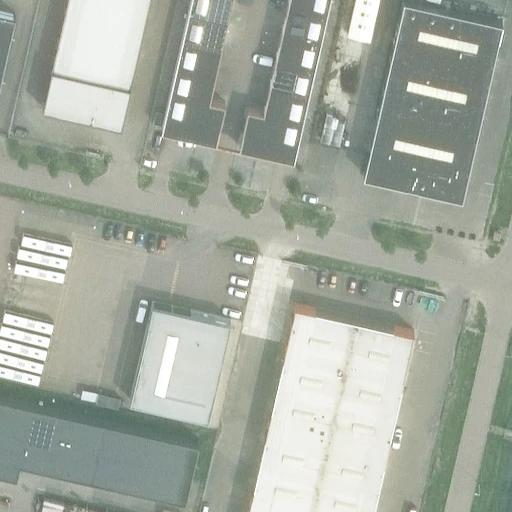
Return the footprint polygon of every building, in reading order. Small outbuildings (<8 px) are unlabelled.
[(66,0),(43,107),(121,125),(149,0),(66,0)] [(189,0),(161,128),(216,141),(225,101),(209,98),(231,0),(189,0)] [(238,146),(294,158),(328,0),(287,0),(263,110),(247,106),(238,146)] [(402,0),(363,174),(462,196),(502,19),(416,0),(402,0)] [(0,78),(15,14),(0,10),(0,78)] [(152,302),(130,399),(208,417),(230,320),(152,302)] [(345,356),(354,316),(295,303),(285,343),(345,356)] [(345,356),(404,370),(414,330),(354,316),(345,356)] [(336,395),(345,356),(285,343),(277,382),(336,395)] [(396,409),(404,370),(345,356),(336,395),(396,409)] [(318,473),(327,434),(336,395),(277,382),(259,460),(318,473)] [(185,498),(198,440),(0,394),(0,470),(16,474),(20,460),(185,498)] [(387,448),(396,409),(336,395),(327,434),(387,448)] [(378,487),(387,448),(327,434),(318,473),(378,487)] [(307,511),(309,511),(318,473),(259,460),(250,499),(307,511)] [(371,511),(378,487),(318,473),(309,511),(371,511)] [(307,511),(250,499),(246,511),(307,511)]
